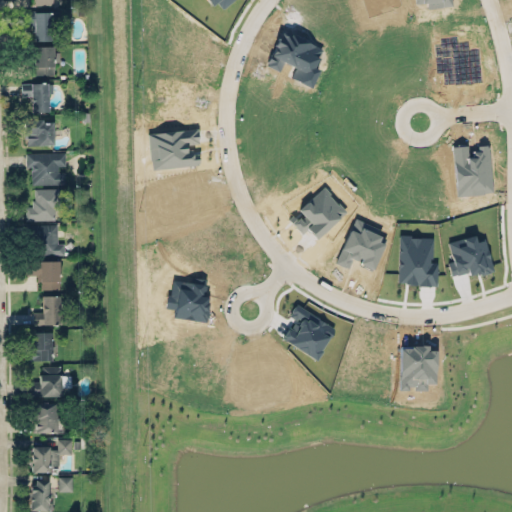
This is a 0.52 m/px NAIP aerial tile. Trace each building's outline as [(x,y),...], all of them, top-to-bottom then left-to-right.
[(17,8),(58,8),(58,19),(50,19),(50,37),(33,37),(33,30),(30,30),(30,23),(18,23),(17,8)] [(31,74),(53,75),(53,61),(58,61),(58,47),(32,47),(31,74)] [(20,82),(28,82),(29,81),(46,80),(46,82),(52,82),(52,92),(46,92),(47,109),(29,110),(28,94),(20,94),(20,82)] [(25,145),(53,144),(52,120),(24,121),(25,145)] [(64,184),(64,172),(57,172),(57,166),(64,166),(64,152),(24,153),(25,167),(30,167),(30,184),(64,184)] [(59,188),(32,188),(32,206),(24,206),(24,220),(53,220),(53,209),(59,209),(59,188)] [(56,223),(28,224),(29,255),(63,254),(63,243),(57,243),(56,223)] [(38,289),(58,289),(59,261),(27,260),(26,275),(39,275),(38,289)] [(31,312),(32,325),(67,324),(67,311),(59,311),(58,295),(41,295),(41,311),(31,312)] [(31,329),(49,329),(50,359),(26,360),(25,347),(28,347),(28,341),(31,341),(31,329)] [(26,380),(26,394),(59,394),(59,375),(60,375),(60,365),(41,365),(41,372),(37,372),(37,380),(26,380)] [(55,430),(61,429),(60,415),(55,415),(55,401),(31,401),(31,430),(55,430)] [(30,444),(30,460),(30,463),(29,463),(29,470),(48,470),(48,467),(52,467),(52,464),(57,464),(58,452),(70,452),(70,437),(56,437),(56,448),(47,448),(47,444),(30,444)] [(71,491),(71,476),(57,476),(57,491),(71,491)] [(47,479),(30,479),(29,510),(46,510),(47,479)]
